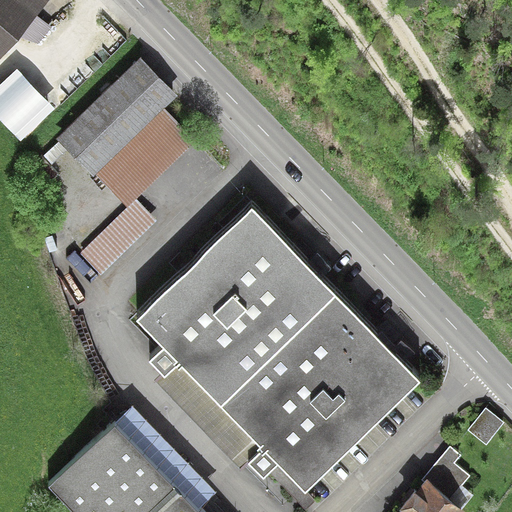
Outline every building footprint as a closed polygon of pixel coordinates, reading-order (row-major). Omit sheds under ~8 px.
[(0,0),(0,53),(44,0),(0,0)] [(159,104),(171,93),(139,60),(59,138),(125,205),(193,139),(159,104)] [(47,104),(14,71),(0,85),(0,121),(15,136),(47,104)] [(99,274),(156,218),(135,197),(78,253),(99,274)] [(303,485),(418,374),(249,200),(135,311),(162,340),(147,355),(163,371),(178,356),(246,427),(235,438),(250,453),(246,457),(261,473),(265,469),(277,481),(288,470),(303,485)] [(501,421),(484,408),(467,429),(484,442),(501,421)] [(181,489),(113,418),(46,483),(74,511),(203,511),(195,503),(195,497),(187,489),(181,489)] [(394,511),(456,511),(459,509),(447,499),(468,475),(445,456),(424,480),(426,482),(417,493),(413,490),(394,511)]
